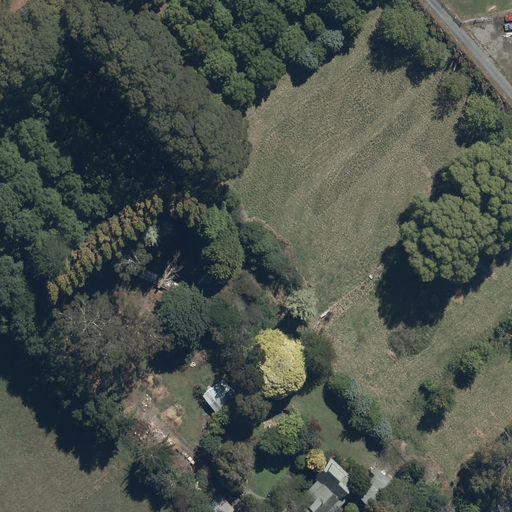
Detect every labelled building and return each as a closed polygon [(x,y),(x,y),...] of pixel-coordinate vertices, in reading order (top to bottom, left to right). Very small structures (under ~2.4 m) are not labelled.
[(215,275),(204,267),(193,281),(204,289),(215,275)] [(246,361),(227,374),(239,391),(257,378),(246,361)] [(223,376),(201,393),(218,415),(240,399),(223,376)] [(311,452),(259,503),(267,511),(304,511),(338,480),(311,452)] [(395,482),(374,464),(370,469),(374,472),(356,493),(373,507),(395,482)] [(203,473),(187,487),(208,511),(228,511),(234,507),(203,473)]
